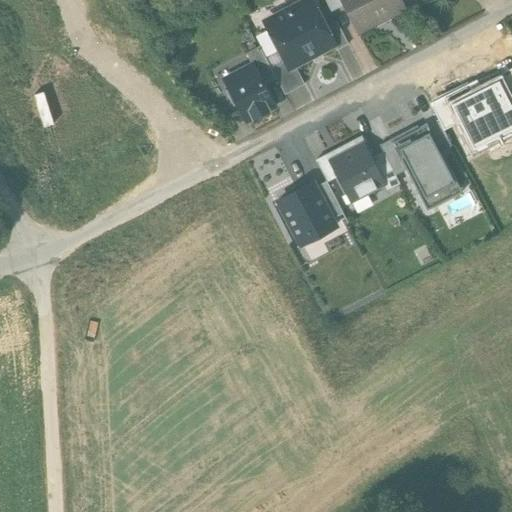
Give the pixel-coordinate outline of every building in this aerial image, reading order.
[(285,61),(289,69),(295,66),(334,46),(325,28),(310,0),(307,0),(272,19),(269,30),(285,61)] [(340,0),(324,0),(331,13),(344,6),(340,0)] [(340,0),(344,6),(359,34),(361,33),(360,31),(388,16),(389,19),(405,10),(400,0),(340,0)] [(336,23),(325,28),(334,46),(336,52),(348,46),(336,23)] [(246,55),(252,65),(264,86),(276,80),(270,69),(259,48),(246,55)] [(285,61),(270,69),(276,80),(284,96),(304,86),(295,66),(289,69),(285,61)] [(264,86),(252,65),(224,79),(229,89),(225,91),(233,107),(237,105),(246,122),(274,108),(264,86)] [(498,72),(442,101),(456,127),(474,163),(511,144),(511,70),(500,77),(498,72)] [(439,123),(444,133),(456,127),(442,101),(431,107),(439,123)] [(439,123),(429,129),(441,152),(451,147),(444,133),(439,123)] [(418,129),(391,143),(405,171),(417,192),(433,184),(440,197),(459,187),(441,152),(429,129),(427,125),(418,129)] [(395,176),(405,171),(391,143),(418,129),(417,126),(379,146),(383,152),(395,176)] [(361,138),(338,149),(341,155),(329,162),(338,177),(351,203),(384,186),(370,159),(372,158),(361,138)] [(341,155),(338,149),(315,161),(325,180),(327,183),(338,177),(329,162),(341,155)] [(383,152),(372,158),(370,159),(384,186),(387,191),(399,184),(395,176),(383,152)] [(338,225),(334,217),(316,185),(312,178),(274,198),(300,246),(338,225)] [(342,212),(327,183),(325,180),(316,185),(334,217),(342,212)] [(462,193),(459,187),(440,197),(433,184),(417,192),(426,211),(462,193)]
